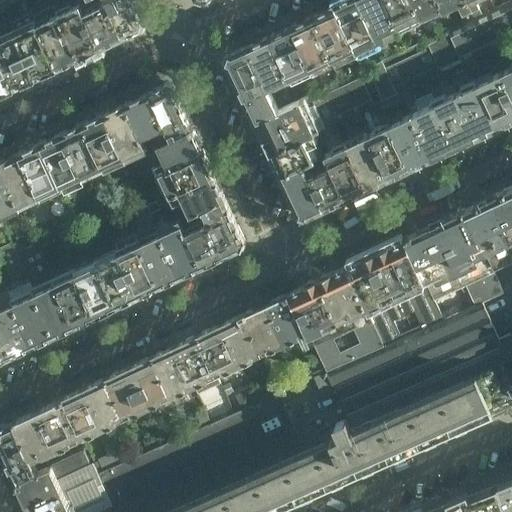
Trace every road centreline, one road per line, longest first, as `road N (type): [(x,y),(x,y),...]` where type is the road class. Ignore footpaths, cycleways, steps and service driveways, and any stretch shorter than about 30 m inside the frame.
road 1 (residential): [(0,395),(289,254)]
road 2 (residential): [(289,254),(511,154)]
road 3 (residential): [(289,254),(189,42)]
road 4 (residential): [(189,42),(0,124)]
road 5 (residential): [(511,432),(378,493),(354,511)]
